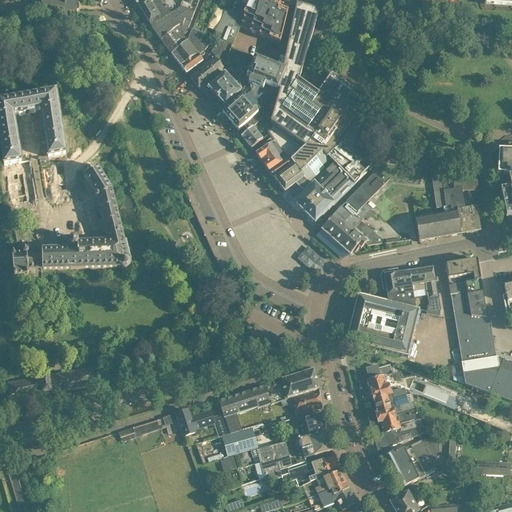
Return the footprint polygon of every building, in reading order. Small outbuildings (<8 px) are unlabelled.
[(41,11),(76,13),(76,11),(78,11),(79,3),(77,3),(76,0),(35,0),(35,1),(41,1),(41,11)] [(144,0),(137,4),(149,25),(169,15),(172,15),(177,15),(182,0),(144,0)] [(151,28),(160,41),(176,28),(179,26),(181,27),(183,21),(190,23),(190,22),(197,6),(199,0),(182,0),(177,15),(172,15),(169,15),(149,25),(151,28)] [(290,4),(290,0),(250,0),(243,15),(245,16),(240,27),(241,28),(235,43),(273,59),(280,45),(285,25),(286,18),(290,4)] [(511,0),(421,0),(421,8),(429,9),(429,15),(439,16),(439,14),(451,15),(452,10),(449,10),(450,3),(452,3),(452,0),(486,0),(486,5),(511,6),(511,143),(508,144),(507,153),(498,152),(497,176),(509,176),(509,179),(508,179),(510,189),(500,191),(506,218),(511,216),(511,0)] [(294,166),(275,181),(284,193),(297,184),(305,193),(294,203),(316,226),(321,221),(320,219),(384,157),(383,157),(372,167),(371,167),(364,173),(358,167),(360,160),(361,161),(362,160),(360,159),(369,128),(379,135),(379,134),(355,116),(354,117),(355,118),(353,120),(345,114),(358,96),(330,76),(317,95),(299,81),(319,12),(299,6),(299,7),(297,6),(297,5),(296,5),(283,70),(285,70),(277,91),(279,92),(278,95),(275,108),(267,134),(271,138),(287,160),(288,159),(294,166)] [(200,91),(207,85),(221,73),(222,71),(244,17),(226,10),(216,32),(216,40),(218,41),(216,46),(211,52),(215,57),(190,79),(200,91)] [(160,41),(171,55),(181,46),(187,41),(183,36),(188,32),(186,30),(188,29),(191,22),(190,22),(190,23),(183,21),(181,27),(179,26),(176,28),(160,41)] [(171,55),(180,66),(193,57),(194,58),(203,51),(204,51),(203,50),(203,49),(205,50),(212,41),(208,38),(202,45),(200,43),(203,34),(192,30),(187,41),(181,46),(171,55)] [(193,57),(180,66),(186,74),(194,68),(201,62),(205,58),(203,56),(205,54),(203,51),(194,58),(193,57)] [(231,124),(238,131),(261,111),(278,95),(279,92),(277,91),(285,70),(283,70),(276,67),(270,64),(254,58),(249,71),(246,77),(236,101),(227,109),(222,113),(229,121),(231,124)] [(225,106),(227,109),(236,101),(246,77),(249,71),(248,71),(244,67),(240,71),(242,73),(237,78),(230,70),(225,74),(224,74),(222,71),(221,73),(208,84),(207,85),(209,87),(208,88),(225,107),(225,106)] [(188,101),(195,95),(189,87),(182,93),(188,101)] [(65,154),(62,133),(56,92),(0,101),(0,146),(4,172),(6,171),(10,195),(11,203),(12,203),(13,211),(14,211),(16,210),(17,215),(23,214),(24,214),(28,213),(29,213),(33,212),(33,208),(36,207),(35,199),(30,169),(29,161),(20,162),(13,116),(18,115),(18,116),(35,113),(35,112),(40,111),(47,157),(65,154)] [(278,95),(261,111),(265,117),(275,108),(278,95)] [(252,128),(247,132),(241,137),(251,149),(262,140),(256,133),(252,128)] [(268,172),(269,173),(287,160),(271,138),(262,146),(264,149),(256,154),(255,155),(268,172)] [(269,173),(275,181),(294,166),(288,159),(287,160),(269,173)] [(375,175),(384,185),(389,180),(421,184),(422,170),(384,165),(375,175)] [(130,261),(129,261),(111,190),(97,169),(79,180),(85,190),(85,191),(91,199),(101,237),(101,242),(78,242),(77,239),(74,237),(70,237),(68,240),(69,255),(50,255),(40,255),(34,255),(34,270),(40,270),(50,270),(120,270),(121,271),(122,272),(124,272),(125,272),(126,272),(127,272),(127,271),(128,271),(129,271),(130,270),(130,269),(131,268),(131,267),(131,266),(131,265),(131,264),(131,263),(130,262),(130,261)] [(436,209),(446,208),(441,173),(440,172),(440,173),(431,171),(430,171),(430,172),(431,172),(436,208),(436,209)] [(480,216),(477,176),(454,176),(454,175),(441,173),(446,208),(450,207),(451,213),(456,212),(460,235),(480,232),(478,217),(480,216)] [(346,202),(321,231),(349,256),(353,252),(355,253),(359,248),(360,249),(365,244),(367,247),(382,245),(381,241),(366,227),(360,222),(364,218),(367,220),(373,213),(370,211),(371,210),(365,204),(385,185),(384,185),(375,175),(374,174),(346,202)] [(456,212),(451,213),(415,219),(417,230),(418,240),(419,243),(460,235),(456,212)] [(13,276),(28,276),(28,271),(34,270),(34,255),(28,255),(28,251),(25,248),(20,250),(21,255),(11,255),(13,276)] [(465,385),(490,395),(503,360),(497,358),(497,357),(495,358),(491,329),(490,319),(486,319),(477,260),(445,266),(447,276),(449,287),(448,287),(450,296),(451,296),(462,363),(461,363),(465,385)] [(434,268),(409,272),(412,292),(413,298),(427,296),(428,301),(439,299),(436,282),(435,278),(434,268)] [(383,291),(385,302),(387,303),(415,308),(413,298),(412,292),(409,272),(395,274),(395,273),(387,274),(384,279),(386,291),(383,291)] [(511,286),(505,288),(504,287),(506,295),(502,296),(506,312),(509,312),(509,315),(511,314),(511,286)] [(387,303),(385,302),(358,295),(346,343),(356,345),(370,349),(408,358),(419,311),(387,303)] [(427,307),(426,315),(439,317),(441,310),(440,305),(429,306),(427,307)] [(140,320),(97,330),(99,338),(142,327),(140,320)] [(503,360),(490,395),(511,402),(511,363),(508,362),(504,361),(505,361),(503,360)] [(376,367),(366,370),(369,382),(366,383),(367,387),(383,382),(382,378),(388,376),(390,384),(443,401),(446,391),(419,383),(421,378),(390,369),(389,369),(388,367),(377,370),(376,367)] [(92,370),(58,376),(48,378),(45,378),(40,379),(8,385),(10,397),(5,398),(6,406),(14,405),(13,400),(44,394),(47,394),(50,393),(95,385),(92,370)] [(282,381),(285,390),(316,381),(313,371),(282,381)] [(278,403),(281,402),(292,399),(319,390),(316,381),(285,390),(286,394),(278,397),(279,399),(277,399),(278,403)] [(383,382),(367,387),(369,392),(371,392),(374,402),(402,394),(401,390),(389,394),(386,385),(384,386),(383,382)] [(225,419),(236,415),(257,409),(271,405),(268,396),(265,387),(218,402),(221,411),(224,419),(225,419)] [(292,399),(281,402),(282,408),(293,404),(295,416),(322,410),(319,391),(319,390),(292,399)] [(402,394),(374,402),(377,415),(392,411),(393,415),(414,409),(413,407),(412,403),(408,404),(406,397),(405,393),(402,394)] [(370,417),(367,418),(372,435),(375,435),(413,424),(422,421),(418,415),(414,409),(393,415),(392,411),(377,415),(370,417)] [(182,431),(183,430),(186,437),(194,434),(193,431),(214,424),(213,423),(210,413),(190,420),(187,411),(176,415),(179,423),(181,431),(182,431)] [(166,427),(179,423),(176,415),(163,419),(166,427)] [(241,431),(236,415),(225,419),(230,435),(241,431)] [(301,421),(296,424),(293,426),(294,430),(297,429),(299,435),(308,434),(326,430),(323,415),(301,421)] [(375,435),(372,435),(377,453),(379,452),(386,451),(386,449),(387,448),(397,446),(403,442),(419,437),(429,433),(422,421),(413,424),(375,435)] [(119,434),(120,439),(135,434),(134,429),(119,434)] [(257,444),(252,429),(222,438),(228,458),(258,449),(257,444)] [(299,439),(294,440),(296,448),(302,446),(305,459),(314,457),(332,452),(326,433),(300,441),(299,439)] [(438,459),(439,439),(422,443),(412,449),(411,447),(389,457),(398,475),(413,468),(411,464),(423,458),(438,459)] [(256,450),(260,464),(289,456),(285,442),(272,446),(263,448),(258,450),(256,450)] [(260,464),(264,478),(265,478),(281,471),(288,468),(292,467),(289,456),(260,464)] [(286,478),(286,479),(286,480),(287,480),(287,481),(288,482),(289,482),(291,481),(299,478),(302,487),(308,485),(311,484),(311,483),(329,476),(329,475),(340,472),(340,471),(334,456),(325,460),(288,471),(290,475),(288,476),(287,477),(286,478)] [(233,458),(227,459),(231,471),(236,469),(233,458)] [(413,468),(398,475),(405,487),(418,480),(418,479),(425,476),(423,473),(435,467),(444,468),(445,463),(443,463),(443,460),(434,460),(434,461),(422,460),(418,462),(419,464),(413,468)] [(477,475),(511,476),(511,463),(477,462),(477,475)] [(281,471),(265,478),(266,483),(284,477),(281,471)] [(308,485),(302,487),(306,497),(308,500),(318,496),(328,491),(346,484),(344,479),(341,471),(340,472),(329,475),(329,476),(311,483),(311,484),(308,485)] [(261,492),(257,483),(244,487),(248,497),(261,492)] [(318,496),(308,500),(311,508),(313,507),(315,511),(316,511),(320,510),(333,505),(333,501),(335,501),(337,497),(349,489),(346,484),(328,491),(318,496)] [(337,497),(335,501),(336,501),(336,503),(340,509),(342,511),(343,511),(346,511),(346,510),(359,503),(357,501),(350,491),(349,489),(337,497)] [(280,498),(283,505),(294,500),(292,493),(280,498)] [(389,503),(394,511),(419,511),(428,507),(420,493),(407,493),(389,503)] [(281,500),(270,503),(272,511),(283,508),(281,500)] [(343,511),(363,511),(365,511),(359,503),(346,510),(346,511),(343,511)]
